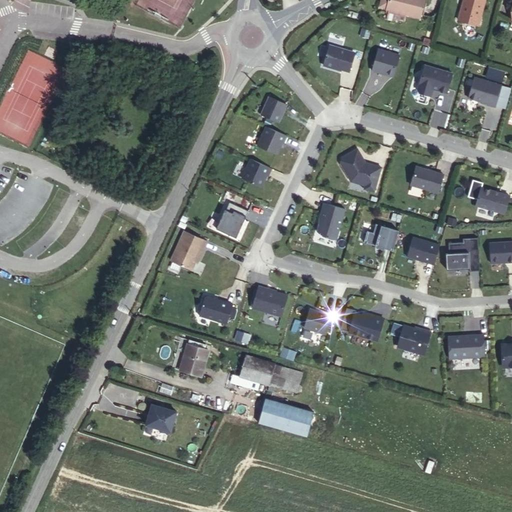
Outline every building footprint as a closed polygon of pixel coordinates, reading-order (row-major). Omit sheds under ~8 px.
[(382,0),(382,1),(388,2),(387,8),(386,9),(389,10),(405,14),(406,14),(406,12),(420,16),(424,0),(382,0)] [(488,1),(484,0),(466,0),(459,22),(479,28),(488,1)] [(389,10),(387,19),(394,21),(397,19),(403,21),(405,14),(389,10)] [(355,53),(329,45),(324,65),(335,68),(335,67),(349,71),(355,53)] [(378,49),(372,70),(393,77),(400,55),(378,49)] [(418,89),(420,93),(430,96),(432,88),(447,93),(452,73),(425,65),(418,89)] [(501,85),(474,77),(468,98),(488,104),(487,105),(495,107),(501,85)] [(269,96),(260,114),(279,123),(287,104),(269,96)] [(269,127),(272,121),(267,118),(264,124),(269,127)] [(287,135),(266,126),(258,146),(277,154),(282,143),(283,143),(287,135)] [(361,158),(362,157),(357,148),(341,158),(340,163),(351,181),(365,185),(364,189),(374,192),(381,167),(365,162),(364,163),(361,158)] [(251,159),(242,178),(261,187),(266,175),(268,176),(271,168),(251,159)] [(416,166),(411,185),(438,193),(444,174),(416,166)] [(478,199),(476,205),(504,213),(510,196),(482,187),(483,183),(473,180),(468,196),(478,199)] [(216,228),(236,238),(249,211),(230,202),(226,210),(225,209),(216,228)] [(327,234),(326,237),(336,240),(345,209),(324,202),(320,218),(322,219),(321,223),(319,224),(317,231),(320,232),(327,234)] [(393,213),(391,220),(399,222),(402,215),(393,213)] [(449,217),(447,224),(455,226),(457,219),(449,217)] [(385,248),(393,250),(399,230),(376,224),(373,233),(367,231),(364,242),(375,245),(375,247),(384,250),(385,248)] [(202,247),(204,248),(207,241),(185,231),(171,261),(192,270),(195,262),(202,247)] [(421,260),(434,264),(440,245),(413,237),(407,256),(416,259),(416,258),(421,260)] [(470,271),(480,270),(478,237),(463,238),(463,242),(448,243),(449,253),(446,253),(447,269),(469,268),(470,271)] [(511,241),(490,243),(491,263),(501,262),(501,261),(506,261),(507,262),(511,261),(511,241)] [(202,247),(195,262),(197,263),(204,248),(202,247)] [(258,286),(252,308),(282,316),(287,295),(268,290),(269,289),(258,286)] [(204,297),(199,316),(227,324),(233,304),(218,299),(218,301),(213,299),(214,298),(207,296),(204,297)] [(363,315),(355,313),(356,311),(346,307),(340,329),(349,331),(349,332),(377,340),(384,319),(373,316),(372,318),(363,315)] [(310,308),(304,327),(326,334),(332,315),(310,308)] [(394,322),(390,334),(400,337),(398,344),(400,347),(424,355),(431,332),(420,329),(420,330),(414,328),(394,322)] [(235,340),(248,344),(251,335),(238,331),(235,340)] [(448,336),(449,358),(485,357),(484,335),(448,336)] [(190,342),(180,373),(202,380),(210,353),(205,351),(206,347),(190,342)] [(511,344),(501,345),(502,365),(505,367),(511,366),(511,344)] [(281,356),(292,360),(295,351),(284,347),(281,356)] [(234,374),(231,382),(248,387),(250,379),(269,384),(275,364),(246,355),(240,375),(234,374)] [(275,364),(269,384),(297,392),(302,372),(275,364)] [(314,412),(265,397),(258,422),(307,436),(314,412)] [(177,411),(152,404),(146,424),(159,428),(160,431),(167,433),(171,432),(177,411)]
